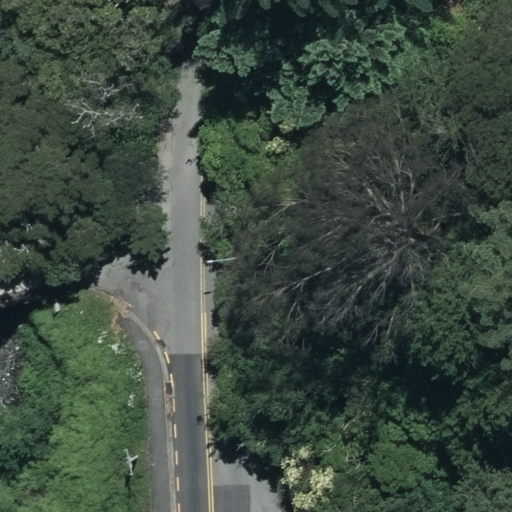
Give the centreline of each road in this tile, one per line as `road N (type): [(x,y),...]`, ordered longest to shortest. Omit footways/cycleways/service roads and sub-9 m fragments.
road 1 (residential): [(212,0),(201,248),(206,511)]
road 2 (track): [(201,248),(120,250),(0,274)]
